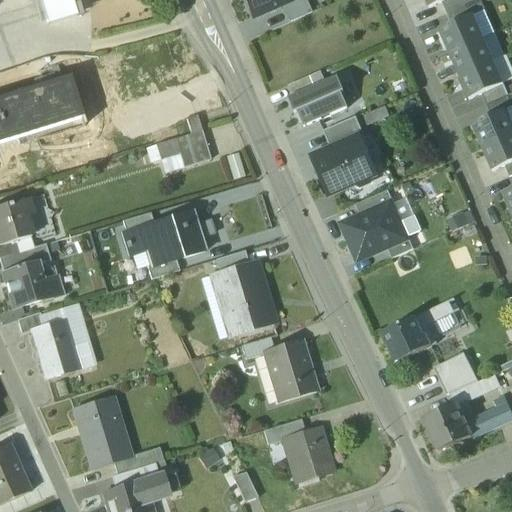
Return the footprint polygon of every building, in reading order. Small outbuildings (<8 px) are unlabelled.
[(38,0),(48,28),(76,19),(69,0),(38,0)] [(244,0),(254,21),(256,20),(282,10),(302,0),(244,0)] [(304,0),(302,0),(282,10),(289,26),(312,16),(304,0)] [(424,0),(429,11),(442,5),(453,0),(424,0)] [(453,0),(442,5),(447,16),(480,1),(479,0),(453,0)] [(480,1),(447,16),(452,27),(474,17),(485,13),(480,1)] [(452,27),(439,32),(449,56),(484,41),(474,17),(452,27)] [(484,41),(449,56),(459,79),(494,63),(484,41)] [(494,63),(459,79),(469,102),(482,96),(504,87),(494,63)] [(288,87),(293,100),(326,86),(321,74),(288,87)] [(0,101),(0,153),(85,127),(70,80),(0,101)] [(293,100),(291,101),(303,129),(350,109),(338,81),(326,86),(293,100)] [(504,87),(482,96),(487,107),(509,98),(505,87),(504,87)] [(511,96),(509,98),(487,107),(492,118),(507,112),(511,109),(511,96)] [(492,118),(472,127),(482,150),(511,137),(511,124),(507,112),(492,118)] [(197,119),(187,122),(191,137),(202,134),(197,119)] [(357,119),(324,133),(332,153),(361,140),(365,138),(357,119)] [(191,137),(156,148),(160,162),(179,156),(184,171),(210,163),(202,134),(191,137)] [(511,137),(482,150),(492,174),(505,168),(511,165),(511,137)] [(332,153),(315,160),(332,198),(378,178),(361,140),(332,153)] [(156,148),(146,151),(151,165),(160,162),(156,148)] [(245,179),(238,156),(226,159),(233,182),(245,179)] [(511,191),(502,196),(511,218),(511,191)] [(388,193),(355,207),(360,218),(391,205),(392,206),(393,205),(388,193)] [(43,197),(27,203),(32,219),(25,221),(31,240),(32,243),(55,236),(50,221),(54,215),(47,212),(43,197)] [(27,203),(0,210),(0,249),(31,240),(25,221),(32,219),(27,203)] [(360,218),(342,226),(358,263),(387,250),(407,242),(407,240),(392,206),(391,205),(360,218)] [(452,231),(467,224),(462,213),(447,220),(452,231)] [(126,235),(124,236),(127,246),(126,246),(127,251),(129,250),(131,259),(148,254),(152,268),(152,269),(176,262),(204,254),(193,215),(154,227),(126,235)] [(150,216),(122,225),(126,235),(154,227),(150,216)] [(31,240),(0,249),(0,261),(23,254),(34,251),(32,243),(31,240)] [(407,242),(387,250),(392,261),(414,252),(409,240),(407,240),(407,242)] [(34,251),(23,254),(27,270),(44,265),(44,266),(49,264),(45,248),(34,251)] [(23,254),(0,261),(0,266),(3,277),(27,270),(23,254)] [(245,254),(216,263),(220,276),(249,268),(245,254)] [(176,262),(152,269),(152,268),(147,269),(151,282),(179,274),(176,262)] [(27,270),(3,277),(13,312),(62,297),(54,270),(46,272),(44,266),(44,265),(27,270)] [(220,276),(213,278),(232,339),(274,326),(256,266),(249,268),(220,276)] [(449,304),(415,320),(424,339),(426,338),(432,349),(437,346),(429,328),(455,315),(449,304)] [(87,346),(75,308),(40,318),(44,329),(66,323),(74,350),(87,346)] [(40,316),(17,323),(21,337),(30,334),(30,333),(44,329),(40,318),(40,316)] [(415,320),(382,336),(397,366),(399,365),(432,349),(426,338),(424,339),(415,320)] [(44,329),(30,333),(30,334),(45,383),(80,372),(74,350),(66,323),(44,329)] [(271,340),(242,348),(246,362),(264,357),(263,355),(274,352),(271,340)] [(274,352),(263,355),(264,357),(276,396),(285,393),(289,404),(317,395),(301,343),(274,352)] [(87,346),(74,350),(80,372),(93,368),(87,346)] [(474,385),(462,359),(446,366),(457,392),(474,385)] [(494,377),(475,385),(480,397),(499,389),(494,377)] [(63,384),(55,386),(59,399),(67,397),(63,384)] [(475,385),(451,396),(456,407),(457,407),(457,408),(480,397),(475,385)] [(498,412),(466,427),(472,439),(511,421),(511,415),(504,399),(495,404),(498,412)] [(114,400),(72,413),(74,418),(75,421),(78,421),(94,472),(113,466),(122,464),(121,462),(132,459),(114,400)] [(456,407),(424,421),(439,454),(472,439),(466,427),(457,408),(457,407),(456,407)] [(322,431),(306,436),(302,422),(264,433),(269,447),(287,441),(295,468),(292,469),(297,486),(335,475),(322,431)] [(0,451),(0,508),(30,495),(9,447),(0,451)] [(132,459),(121,462),(122,464),(113,466),(117,478),(140,471),(136,458),(132,459)] [(140,471),(117,478),(121,490),(159,479),(156,467),(140,471)] [(241,504),(255,499),(246,473),(232,477),(241,504)] [(121,490),(103,495),(108,511),(146,511),(145,507),(165,501),(159,479),(121,490)]
